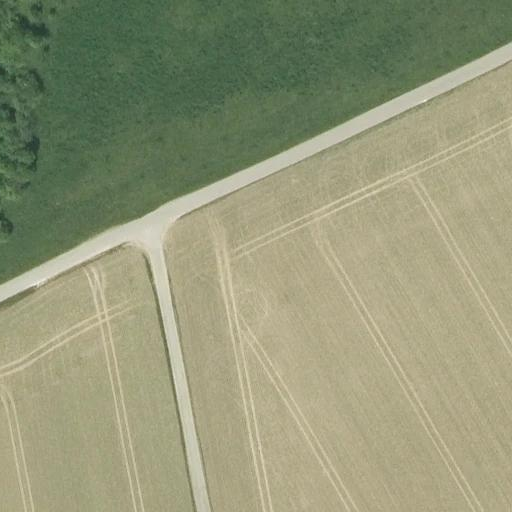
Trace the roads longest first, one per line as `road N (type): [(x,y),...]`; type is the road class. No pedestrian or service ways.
road 1 (track): [(511,51),(0,295)]
road 2 (track): [(203,511),(151,220)]
